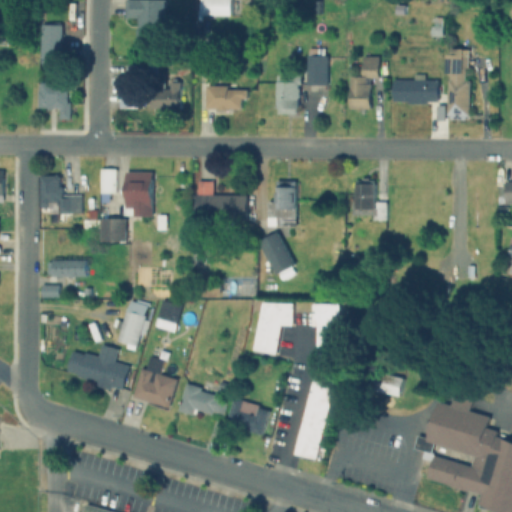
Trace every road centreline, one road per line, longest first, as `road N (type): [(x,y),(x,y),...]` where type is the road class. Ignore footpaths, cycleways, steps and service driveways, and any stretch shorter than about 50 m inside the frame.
road 1 (residential): [(511,149),(0,143)]
road 2 (residential): [(360,511),(35,411)]
road 3 (residential): [(26,144),(25,397),(35,411)]
road 4 (residential): [(96,144),(97,0)]
